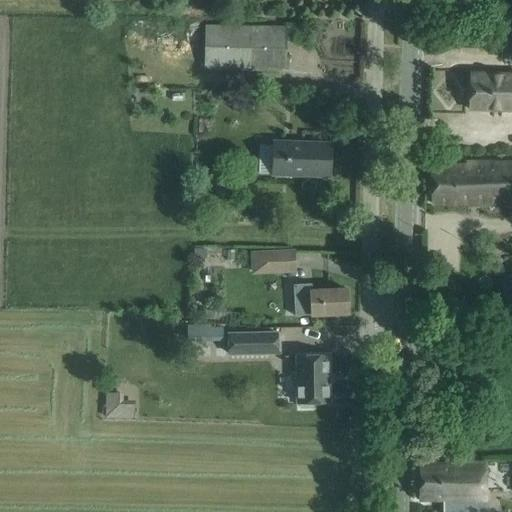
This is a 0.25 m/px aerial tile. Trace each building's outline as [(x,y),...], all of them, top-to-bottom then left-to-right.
[(156,58),(204,59),(204,69),(286,71),(287,27),(157,25),(156,58)] [(511,63),(493,62),(492,74),(441,72),(440,109),(460,110),(511,112),(511,63)] [(272,176),(331,178),(332,143),(273,141),(272,176)] [(470,205),(490,204),(511,204),(511,162),(484,162),(466,163),(466,165),(431,166),(432,204),(470,203),(470,205)] [(265,270),(293,269),(292,252),(264,254),(265,270)] [(511,317),(511,276),(504,275),(500,316),(511,317)] [(295,317),(328,315),(348,314),(347,290),(337,290),(327,291),(294,292),(295,317)] [(211,342),(211,329),(211,328),(211,325),(187,326),(187,342),(211,342)] [(229,354),(277,353),(277,333),(229,334),(229,354)] [(328,356),(296,357),(297,403),(300,403),(301,408),(313,408),(313,403),(329,403),(328,356)] [(134,417),(135,401),(118,401),(118,391),(106,391),(106,417),(134,417)] [(485,511),(485,463),(419,464),(419,501),(443,500),(442,511),(485,511)]
